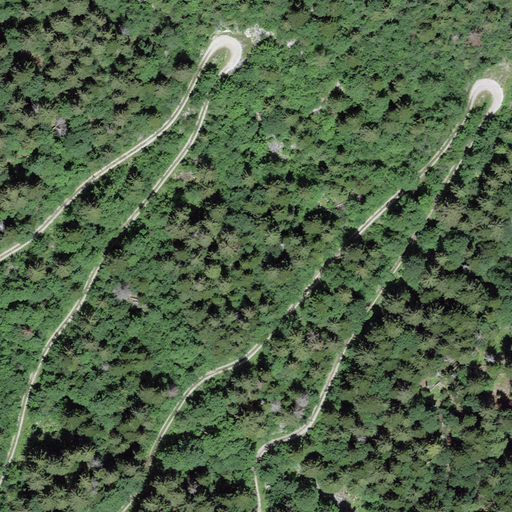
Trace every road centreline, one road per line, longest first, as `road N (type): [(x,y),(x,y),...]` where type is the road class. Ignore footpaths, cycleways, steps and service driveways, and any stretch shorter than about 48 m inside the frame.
road 1 (track): [(259,511),(253,471),(260,453),(309,422),(377,293),(495,106),(497,91),(486,84),(434,159),(348,242),(250,356),(201,380),(168,421),(122,511)]
road 2 (track): [(0,480),(43,353),(195,135),(237,53),(226,40),(217,43),(171,121),(0,258)]
